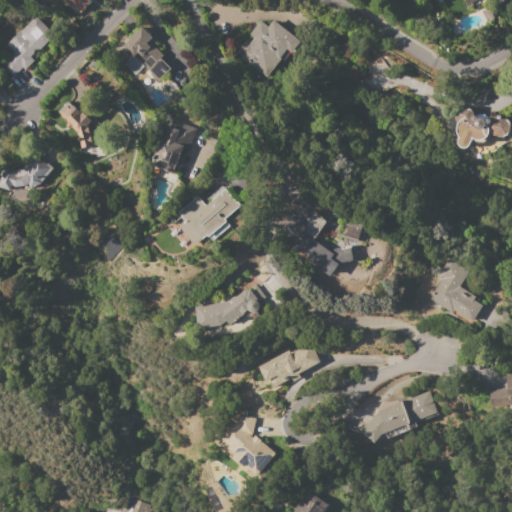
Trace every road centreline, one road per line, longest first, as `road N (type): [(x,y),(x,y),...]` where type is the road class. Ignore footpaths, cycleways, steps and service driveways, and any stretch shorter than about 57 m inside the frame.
road 1 (residential): [(380,366),(422,360),(430,349),(385,317),(352,317),(318,304),(278,269),(252,139),(197,0)]
road 2 (residential): [(350,400),(380,366),(321,368),(292,397),(296,440),(321,438),(350,400)]
road 3 (residential): [(311,0),(460,77),(511,48)]
road 4 (residential): [(130,0),(0,132)]
